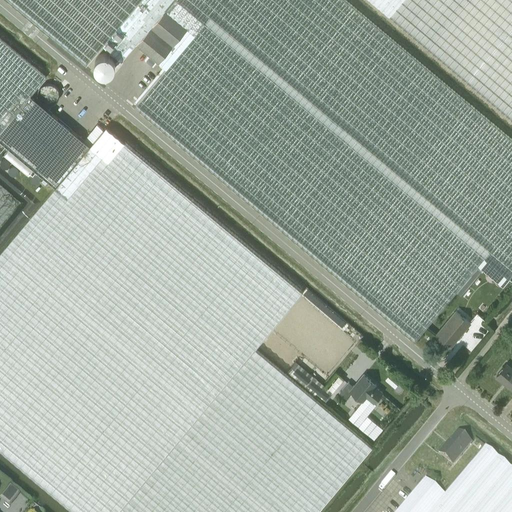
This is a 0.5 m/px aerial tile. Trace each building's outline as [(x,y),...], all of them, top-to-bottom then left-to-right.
[(171,0),(172,0),(165,9),(195,35),(166,69),(135,106),(415,340),(476,267),(478,264),(503,285),(511,274),(511,139),(345,0),(9,0),(87,65),(103,45),(142,0),(171,0)] [(136,44),(165,9),(172,0),(171,0),(142,0),(103,45),(122,61),(136,44)] [(511,0),(370,0),(511,119),(511,0)] [(195,35),(165,9),(136,44),(166,69),(195,35)] [(0,131),(31,95),(46,76),(0,38),(0,131)] [(31,95),(0,131),(0,139),(56,185),(59,182),(69,190),(115,134),(105,126),(90,144),(31,95)] [(302,291),(115,134),(69,190),(59,182),(56,185),(0,251),(0,447),(76,511),(316,511),(371,446),(254,348),(302,291)] [(480,271),(476,267),(457,290),(461,294),(480,271)] [(450,347),(471,323),(456,310),(436,335),(450,347)] [(511,366),(506,362),(496,374),(511,387),(511,366)] [(373,402),(382,392),(375,386),(376,384),(363,374),(353,386),(348,381),(339,392),(347,398),(352,392),(362,401),(366,396),(373,402)] [(323,402),(332,392),(313,376),(305,386),(323,402)] [(452,465),(470,443),(456,433),(446,446),(444,445),(438,453),(452,465)] [(511,511),(511,469),(485,446),(444,495),(429,511),(511,511)] [(396,511),(429,511),(444,495),(424,478),(396,511)]
